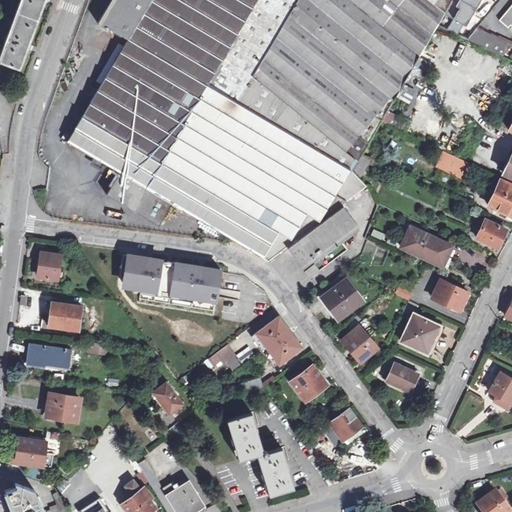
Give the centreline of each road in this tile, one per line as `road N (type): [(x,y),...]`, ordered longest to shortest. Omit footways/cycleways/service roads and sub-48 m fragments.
road 1 (residential): [(417,461),(281,286),(248,263),(16,226)]
road 2 (unclassified): [(71,0),(35,97),(19,164),(16,226)]
road 3 (residential): [(511,266),(466,356),(434,450)]
road 4 (unclassified): [(16,226),(0,352)]
